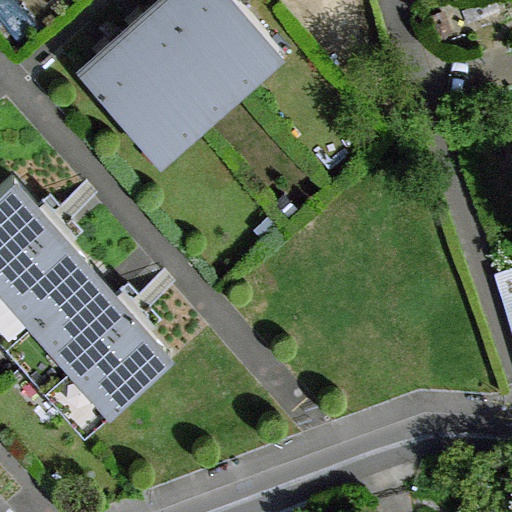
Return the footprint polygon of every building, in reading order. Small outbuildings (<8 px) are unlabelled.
[(169,0),(162,0),(126,33),(200,117),(240,80),(169,0)] [(242,0),(169,0),(240,80),(281,44),(242,0)] [(126,33),(84,71),(157,155),(200,117),(126,33)] [(0,186),(0,268),(55,220),(14,174),(0,186)] [(113,287),(55,220),(0,268),(0,331),(27,363),(113,287)] [(511,269),(503,272),(511,302),(511,269)] [(173,354),(113,287),(27,363),(87,431),(173,354)]
